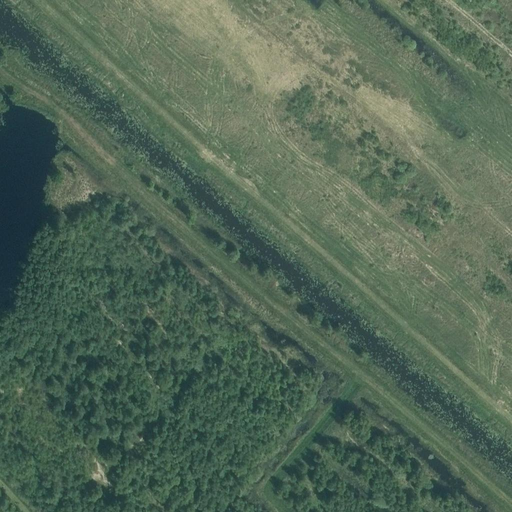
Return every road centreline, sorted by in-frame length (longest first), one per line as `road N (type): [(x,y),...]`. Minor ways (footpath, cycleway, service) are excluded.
road 1 (track): [(511,507),(0,67)]
road 2 (track): [(511,418),(38,0)]
road 3 (track): [(288,511),(274,485),(360,378)]
